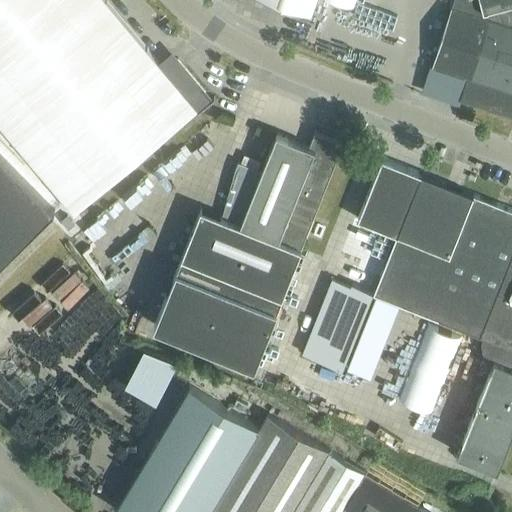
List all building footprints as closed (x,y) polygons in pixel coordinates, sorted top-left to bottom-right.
[(0,0),(0,124),(57,193),(73,212),(96,193),(196,109),(198,112),(213,99),(172,50),(157,63),(117,15),(104,0),(0,0)] [(282,0),(310,10),(313,0),(282,0)] [(511,0),(452,0),(451,5),(431,65),(467,76),(460,99),(511,115),(511,0)] [(254,366),(343,143),(314,131),(308,146),(276,133),(240,224),(200,208),(154,326),(254,366)] [(0,263),(54,210),(0,155),(0,263)] [(367,193),(357,219),(396,235),(382,269),(372,294),(482,337),(480,343),(481,349),(483,354),(487,359),(493,361),(456,454),(496,470),(511,431),(511,211),(466,193),(381,158),(367,193)] [(67,215),(60,221),(68,230),(74,224),(67,215)] [(332,279),(302,354),(342,370),(372,296),(350,287),(332,279)] [(402,400),(438,413),(464,338),(429,326),(402,400)] [(123,384),(157,399),(175,359),(140,345),(123,384)] [(188,383),(112,508),(118,511),(426,511),(363,474),(365,471),(329,449),(329,450),(267,412),(259,426),(188,383)]
